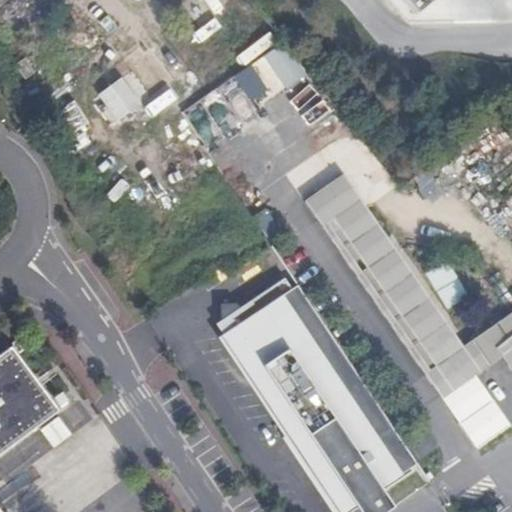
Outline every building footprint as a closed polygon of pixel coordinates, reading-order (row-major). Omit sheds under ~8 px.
[(212,18),(194,33),(201,42),(220,27),(212,18)] [(236,55),(244,67),(277,46),(269,34),(236,55)] [(281,45),(261,59),(283,90),(302,77),(281,45)] [(252,63),(180,113),(205,147),(276,98),(252,63)] [(97,92),(112,123),(138,110),(123,79),(97,92)] [(64,137),(85,127),(74,103),(53,113),(64,137)] [(92,128),(69,137),(76,155),(99,146),(92,128)] [(356,203),(362,198),(345,174),(306,202),(438,394),(449,386),(439,372),(434,376),(322,212),(349,193),(356,203)] [(464,346),(362,198),(356,203),(349,193),(322,212),(434,376),(439,372),(449,386),(438,394),(476,449),(509,426),(475,376),(472,371),(477,367),(464,346)] [(425,272),(443,306),(464,295),(446,260),(425,272)] [(416,464),(298,285),(292,289),(285,279),(241,308),(237,303),(221,303),(222,319),(238,318),(241,322),(221,335),(337,511),(351,511),(358,508),(356,504),(371,494),(373,498),(413,471),(411,468),(416,464)] [(495,349),(511,334),(511,313),(464,346),(477,367),(472,371),(475,376),(502,358),(495,349)] [(511,334),(495,349),(502,358),(511,373),(511,334)] [(0,511),(0,467),(62,422),(16,357),(0,368),(0,511)]
